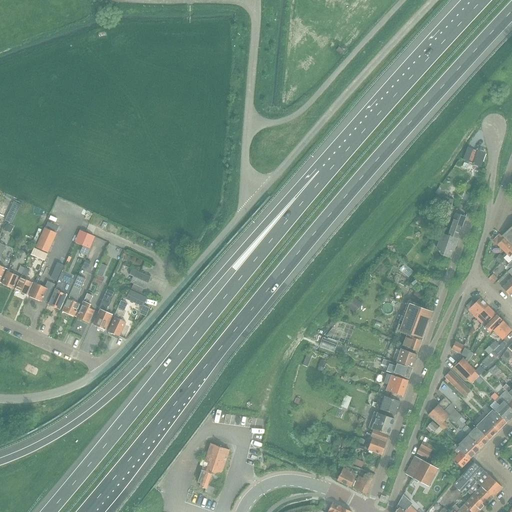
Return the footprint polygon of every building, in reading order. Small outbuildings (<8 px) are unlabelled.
[(448,225),(452,213),(445,211),(441,222),(448,225)] [(445,232),(445,234),(457,239),(465,216),(455,213),(453,219),(448,233),(445,232)] [(511,245),(511,225),(502,236),(511,245)] [(44,228),(35,247),(47,252),(56,233),(44,228)] [(80,230),(75,241),(83,244),(90,247),(95,237),(87,234),(80,230)] [(457,239),(445,234),(442,233),(437,247),(441,255),(451,258),(457,239)] [(493,240),(506,253),(511,247),(511,246),(499,234),(493,240)] [(31,254),(44,260),(47,254),(33,248),(31,254)] [(498,255),(495,260),(499,264),(503,258),(498,255)] [(57,283),(48,304),(59,309),(69,288),(64,286),(66,283),(64,282),(70,267),(64,265),(56,283),(57,283)] [(507,270),(507,271),(511,275),(511,277),(501,288),(508,295),(511,291),(511,265),(510,268),(509,268),(507,270)] [(24,268),(22,274),(15,289),(26,295),(32,282),(25,279),(29,270),(24,268)] [(144,288),(149,277),(131,269),(129,274),(133,276),(130,282),(144,288)] [(7,271),(1,283),(13,288),(18,276),(7,271)] [(492,274),(488,278),(493,283),(497,278),(492,274)] [(78,275),(67,298),(62,311),(74,316),(80,303),(76,302),(78,298),(77,298),(85,279),(78,275)] [(34,282),(28,296),(41,301),(42,300),(46,302),(54,284),(47,281),(44,287),(34,282)] [(107,288),(98,308),(100,309),(93,324),(105,330),(112,314),(105,311),(108,306),(109,306),(115,292),(107,288)] [(138,300),(140,295),(130,290),(127,295),(138,300)] [(87,293),(76,317),(88,322),(94,310),(89,308),(90,304),(89,303),(92,296),(87,293)] [(465,307),(467,310),(475,318),(487,306),(479,298),(474,303),(472,300),(465,307)] [(487,306),(475,318),(483,325),(495,313),(487,306)] [(123,311),(117,309),(113,316),(114,317),(107,331),(119,336),(125,322),(120,319),(123,311)] [(495,313),(483,325),(479,329),(481,331),(484,327),(488,331),(487,333),(488,334),(493,329),(501,320),(495,313)] [(417,351),(427,323),(408,317),(402,334),(406,335),(402,345),(412,349),(412,350),(414,350),(417,351)] [(488,334),(490,332),(492,330),(501,339),(511,330),(501,320),(493,329),(488,334)] [(454,342),(451,349),(459,353),(462,345),(454,342)] [(466,357),(471,347),(468,345),(466,348),(465,348),(461,355),(466,357)] [(493,350),(493,351),(498,355),(503,350),(498,346),(499,345),(493,350)] [(402,349),(400,354),(405,356),(402,363),(412,367),(416,354),(402,349)] [(493,351),(488,356),(493,361),(498,355),(493,351)] [(405,356),(400,354),(397,360),(402,362),(402,364),(396,362),(392,372),(408,378),(412,367),(402,363),(405,356)] [(488,356),(482,362),(487,366),(493,361),(488,356)] [(463,358),(453,367),(466,380),(475,372),(476,371),(463,358)] [(479,375),(484,370),(480,366),(476,371),(475,372),(479,375)] [(464,396),(470,391),(450,371),(444,376),(464,396)] [(391,374),(384,395),(400,401),(402,395),(407,380),(391,374)] [(502,387),(505,390),(511,396),(511,382),(511,388),(510,391),(509,389),(509,388),(505,384),(504,386),(503,386),(502,387)] [(511,396),(505,390),(499,397),(511,409),(511,396)] [(400,401),(384,395),(384,396),(379,394),(375,407),(395,414),(400,401)] [(493,409),(492,410),(494,412),(495,411),(506,422),(511,415),(511,409),(499,397),(490,406),(493,409)] [(445,398),(438,405),(448,415),(462,429),(467,435),(480,448),(489,439),(476,426),(471,431),(463,423),(465,421),(452,408),(454,407),(445,398)] [(438,405),(428,414),(443,429),(447,425),(443,421),(448,415),(438,405)] [(492,410),(484,418),(489,423),(490,422),(498,430),(506,422),(495,411),(494,412),(492,410)] [(372,428),(370,435),(370,436),(372,436),(386,441),(388,434),(393,417),(373,411),(368,427),(372,428)] [(484,418),(476,426),(489,439),(498,430),(490,422),(489,423),(484,418)] [(437,427),(432,421),(427,426),(433,432),(437,427)] [(370,436),(372,436),(367,450),(381,454),(386,441),(372,436),(370,436),(370,435),(370,436)] [(459,446),(457,448),(469,459),(480,448),(467,435),(458,445),(459,446)] [(422,442),(419,446),(430,452),(432,447),(422,442)] [(215,488),(228,450),(210,443),(203,460),(200,459),(198,465),(201,466),(196,481),(199,483),(198,486),(204,488),(203,491),(214,495),(216,488),(215,488)] [(430,452),(419,446),(416,453),(427,458),(430,452)] [(469,459),(457,448),(454,451),(458,455),(453,459),(461,467),(469,459)] [(428,485),(437,469),(414,456),(405,472),(428,485)] [(452,484),(457,489),(454,492),(459,496),(461,493),(463,495),(468,489),(485,472),(474,461),(452,484)] [(350,486),(356,474),(343,468),(340,473),(337,480),(350,486)] [(366,494),(372,477),(370,476),(369,475),(369,476),(360,472),(353,488),(362,492),(362,493),(363,493),(366,494)] [(485,472),(468,489),(473,494),(485,505),(501,487),(485,472)] [(485,505),(473,494),(465,503),(473,511),(477,511),(480,510),(485,505)] [(398,508),(394,511),(415,511),(409,506),(412,503),(402,495),(397,505),(396,506),(398,508)] [(338,511),(341,507),(332,503),(330,507),(329,508),(327,511),(338,511)]
